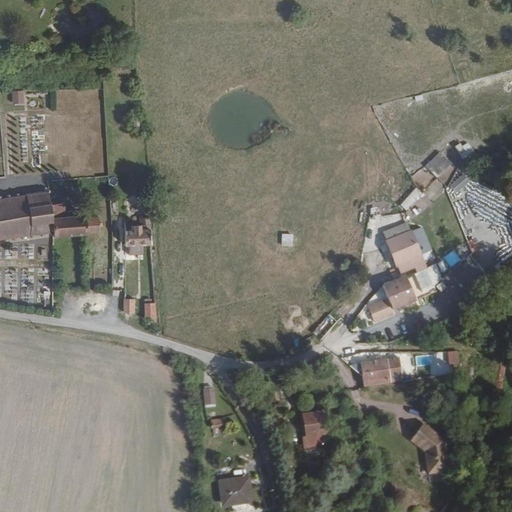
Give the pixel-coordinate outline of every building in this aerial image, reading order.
[(24,90),(12,90),(12,103),(24,103),(24,90)] [(464,162),(476,154),(467,140),(455,148),(464,162)] [(438,177),(452,163),(440,151),(426,165),(438,177)] [(124,174),(124,167),(112,167),(112,175),(124,174)] [(463,173),(449,185),(456,193),(470,181),(463,173)] [(407,211),(422,193),(416,187),(400,205),(407,211)] [(53,191),(53,189),(50,190),(50,191),(29,195),(23,196),(23,194),(20,194),(20,196),(15,197),(15,195),(11,196),(12,198),(5,199),(5,197),(2,197),(2,199),(0,199),(0,240),(1,241),(1,243),(11,241),(12,239),(18,239),(18,241),(21,240),(21,238),(26,237),(26,240),(29,240),(28,238),(32,237),(33,243),(37,243),(36,237),(37,236),(43,236),(43,238),(47,237),(47,235),(54,234),(54,236),(57,235),(56,218),(66,218),(64,204),(54,205),(53,195),(55,194),(55,192),(53,191)] [(57,235),(58,237),(102,234),(103,234),(102,218),(89,219),(89,215),(66,218),(56,218),(57,235)] [(128,231),(128,245),(140,245),(140,251),(144,251),(144,245),(155,245),(154,218),(144,218),(144,225),(137,226),(136,230),(128,231)] [(419,241),(413,229),(390,241),(397,253),(419,241)] [(293,246),(293,233),(282,233),(281,246),(293,246)] [(419,241),(397,253),(403,265),(405,264),(408,271),(422,264),(424,269),(431,265),(419,241)] [(374,313),(382,328),(404,316),(402,312),(424,299),(411,276),(387,290),(394,302),(374,313)] [(137,300),(127,300),(127,313),(138,316),(137,300)] [(147,303),(147,318),(153,320),(159,322),(158,303),(147,303)] [(432,366),(432,355),(415,356),(416,367),(432,366)] [(367,376),(369,387),(405,381),(402,357),(366,363),(367,376)] [(214,384),(205,385),(207,402),(217,400),(214,384)] [(441,384),(426,387),(428,402),(443,400),(441,384)] [(330,413),(307,415),(310,439),(308,439),(310,458),(326,456),(324,437),(333,436),(330,413)] [(226,418),(211,419),(212,429),(226,428),(226,418)] [(448,440),(427,424),(415,437),(416,438),(431,449),(429,452),(431,473),(452,471),(448,440)] [(413,440),(429,452),(431,449),(416,438),(413,440)] [(252,505),(248,483),(222,489),(226,511),(245,506),(252,505)] [(437,511),(460,511),(462,510),(444,500),(437,511)]
